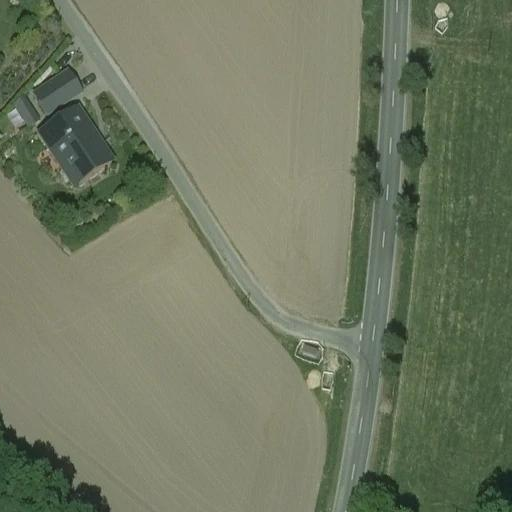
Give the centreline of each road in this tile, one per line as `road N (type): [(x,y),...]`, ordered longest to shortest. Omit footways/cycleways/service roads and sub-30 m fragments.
road 1 (unclassified): [(372,358),(283,326),(253,296),(56,0)]
road 2 (tertiary): [(395,0),(372,358)]
road 3 (tertiary): [(372,358),(347,511)]
